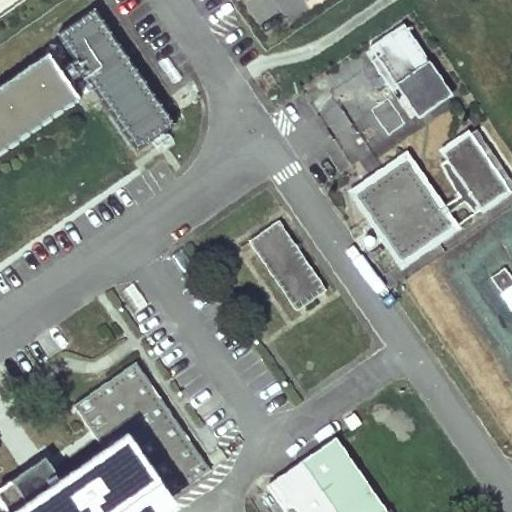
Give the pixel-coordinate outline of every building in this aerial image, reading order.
[(0,89),(0,154),(81,99),(69,83),(85,72),(137,148),(174,123),(95,8),(59,33),(76,58),(60,70),(50,55),(0,89)] [(452,96),(401,20),(362,45),(413,122),(452,96)] [(511,193),(467,129),(435,151),(479,215),(511,193)] [(409,158),(357,194),(403,262),(455,226),(409,158)] [(279,220),(249,241),(296,309),(326,289),(279,220)] [(511,278),(504,268),(489,280),(511,309),(511,278)] [(157,301),(130,318),(150,349),(177,332),(157,301)] [(42,363),(65,350),(58,339),(35,352),(42,363)] [(160,359),(172,381),(200,366),(188,344),(160,359)] [(127,511),(141,502),(147,511),(151,511),(211,471),(137,364),(74,406),(111,460),(34,511),(127,511)] [(195,407),(213,390),(206,382),(188,400),(195,407)] [(270,487),(287,511),(387,511),(338,440),(270,487)]
